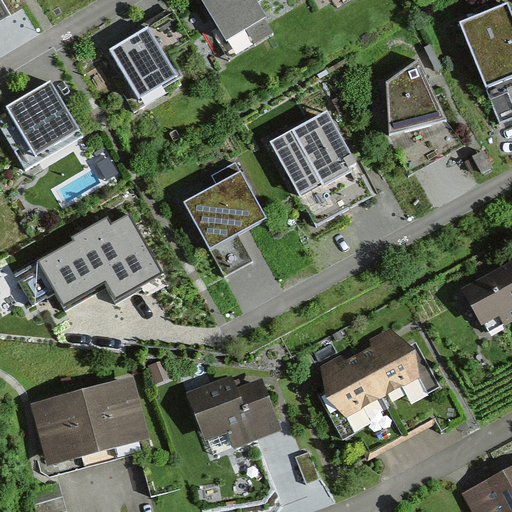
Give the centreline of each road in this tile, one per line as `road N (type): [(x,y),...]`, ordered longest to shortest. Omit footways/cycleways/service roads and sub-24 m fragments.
road 1 (residential): [(213,347),(511,182)]
road 2 (residential): [(511,427),(349,511)]
road 3 (residential): [(0,75),(129,0)]
